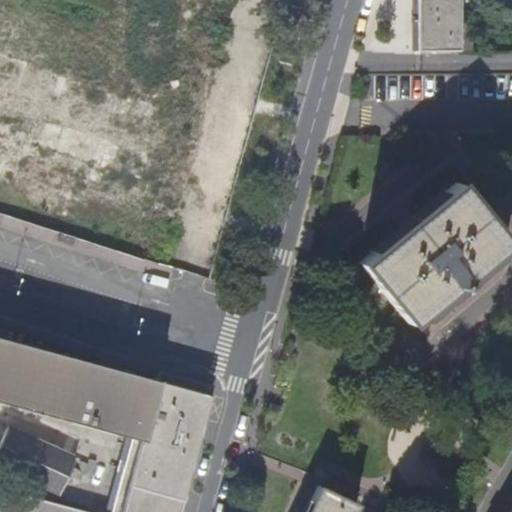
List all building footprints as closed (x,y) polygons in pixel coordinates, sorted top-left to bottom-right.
[(75,0),(110,10),(110,0),(75,0)] [(456,0),(414,0),(414,16),(414,50),(457,52),(456,0)] [(478,2),(468,3),(468,38),(478,38),(478,2)] [(126,143),(115,171),(159,187),(169,159),(126,143)] [(11,154),(0,183),(0,195),(39,210),(54,170),(11,154)] [(122,205),(131,178),(98,167),(89,194),(122,205)] [(382,246),(360,264),(408,323),(505,243),(456,184),(382,246)] [(177,511),(196,447),(212,387),(159,373),(158,377),(156,383),(0,340),(0,403),(131,439),(111,511),(80,511),(10,491),(4,511),(177,511)] [(331,410),(340,371),(293,359),(283,398),(331,410)] [(55,496),(73,459),(20,432),(1,469),(55,496)] [(353,466),(373,474),(382,451),(361,443),(353,466)] [(352,511),(356,505),(317,486),(304,511),(352,511)]
